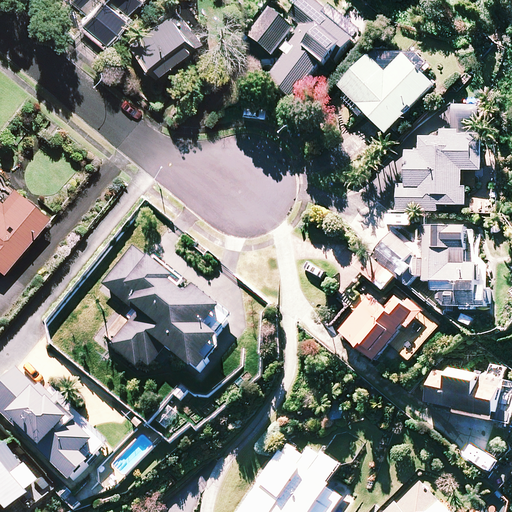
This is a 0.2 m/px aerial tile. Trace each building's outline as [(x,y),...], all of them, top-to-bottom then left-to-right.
[(75,0),(67,11),(104,40),(135,0),(75,0)] [(351,41),(305,0),(285,23),(271,11),(248,38),(272,59),(279,50),(287,57),(267,80),(291,101),(321,66),(325,70),(351,41)] [(199,33),(173,4),(128,44),(154,73),(199,33)] [(421,55),(377,53),(342,87),(390,134),(438,86),(423,71),(430,64),(421,55)] [(478,106),(454,105),(453,123),(478,124),(478,106)] [(485,171),(485,135),(422,135),(422,152),(408,152),(408,186),(399,186),(399,212),(443,212),(443,206),(467,206),(467,171),(485,171)] [(5,208),(0,204),(0,271),(47,216),(18,192),(5,208)] [(394,232),(374,256),(410,285),(418,275),(418,276),(425,277),(425,290),(441,291),(441,306),(488,309),(489,288),(479,287),(480,265),(467,264),(469,228),(421,226),(419,253),(394,232)] [(183,286),(135,248),(104,288),(138,315),(111,348),(137,369),(142,363),(151,370),(166,351),(196,375),(222,343),(205,330),(221,311),(192,288),(185,297),(179,292),(183,286)] [(389,273),(368,255),(357,267),(378,285),(389,273)] [(341,332),(381,364),(421,314),(396,295),(386,307),(370,295),(341,332)] [(454,370),(453,373),(432,369),(426,402),(457,408),(457,413),(498,421),(506,380),(454,370)] [(37,393),(18,372),(0,388),(0,413),(12,427),(15,424),(68,482),(106,448),(47,384),(37,393)] [(305,456),(286,444),(241,511),(334,511),(343,498),(326,488),(340,466),(311,447),(305,456)] [(0,504),(28,482),(0,447),(0,504)] [(450,511),(419,480),(397,502),(394,499),(381,511),(450,511)]
